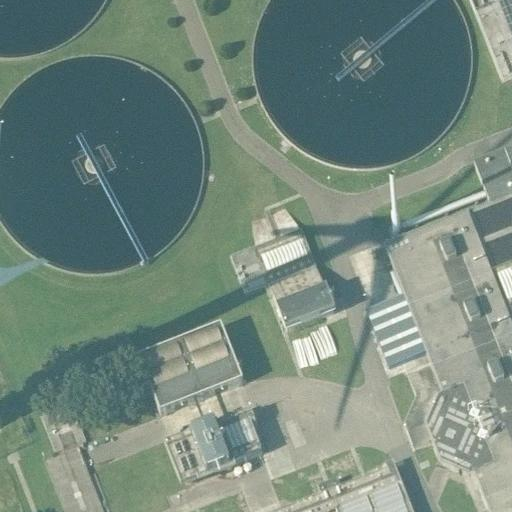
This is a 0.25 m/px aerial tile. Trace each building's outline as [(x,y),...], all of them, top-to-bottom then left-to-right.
[(511,0),(469,0),(503,85),(511,81),(511,0)] [(511,511),(511,151),(473,167),(489,207),(383,249),(442,399),(437,400),(425,429),(440,466),(468,479),(473,477),(486,511),(511,511)] [(324,294),(301,233),(231,260),(246,299),(268,290),(286,334),(333,316),(324,293),(324,294)] [(221,332),(139,364),(161,419),(243,386),(221,332)] [(55,458),(44,462),(63,511),(102,511),(77,448),(85,445),(68,401),(37,413),(55,458)] [(262,459),(249,425),(220,436),(216,425),(192,435),(194,442),(167,453),(182,491),(199,484),(200,487),(237,472),(236,469),(262,459)] [(407,511),(392,471),(340,492),(336,483),(317,490),(320,500),(288,511),(407,511)]
